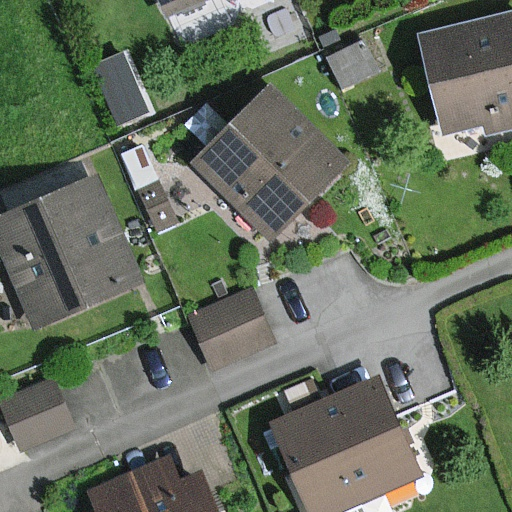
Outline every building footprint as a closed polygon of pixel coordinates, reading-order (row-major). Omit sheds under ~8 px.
[(205,0),(162,0),(169,16),(205,0)] [(511,14),(424,35),(447,133),(511,117),(511,14)] [(272,91),(199,166),(273,238),(346,163),(272,91)] [(96,178),(0,217),(0,232),(38,323),(139,281),(96,178)] [(269,340),(248,292),(194,317),(215,364),(269,340)] [(72,423),(52,382),(2,405),(22,446),(72,423)] [(379,382),(275,428),(311,511),(331,511),(419,473),(379,382)] [(161,463),(92,492),(100,511),(214,511),(199,476),(172,488),(161,463)]
